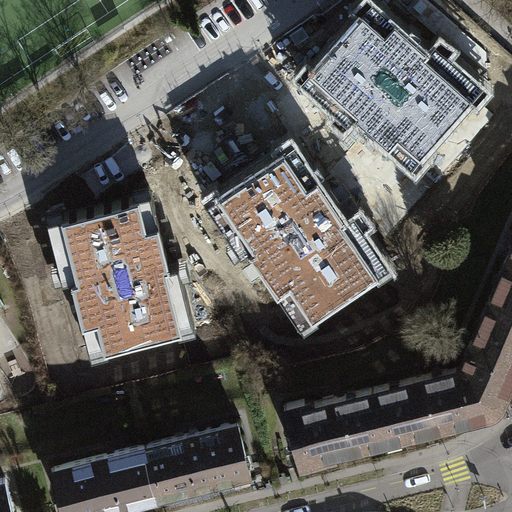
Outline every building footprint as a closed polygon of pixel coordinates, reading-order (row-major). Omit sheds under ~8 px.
[(364,19),(303,91),(336,119),(329,126),(345,140),(355,129),(417,181),(430,165),(426,161),(473,106),(479,111),(492,95),(453,62),(461,54),(441,37),(429,50),(369,0),(368,0),(357,13),(364,19)] [(215,194),(201,204),(245,268),(252,263),(303,335),(381,280),(383,283),(394,275),(367,237),(378,229),(364,208),(348,219),(293,140),(279,149),(283,155),(219,199),(215,194)] [(151,202),(46,229),(62,291),(73,288),(93,364),(194,337),(178,275),(171,277),(151,202)] [(511,246),(489,298),(511,308),(511,246)] [(511,382),(511,308),(489,298),(459,365),(472,416),(491,412),(503,404),(511,382)] [(472,416),(459,365),(371,387),(384,439),(472,416)] [(384,439),(371,387),(304,404),(302,398),(284,403),(299,461),(384,439)] [(238,418),(145,441),(159,496),(252,473),(238,418)] [(145,441),(52,464),(63,511),(92,511),(159,496),(145,441)] [(14,511),(6,477),(0,477),(0,511),(14,511)]
